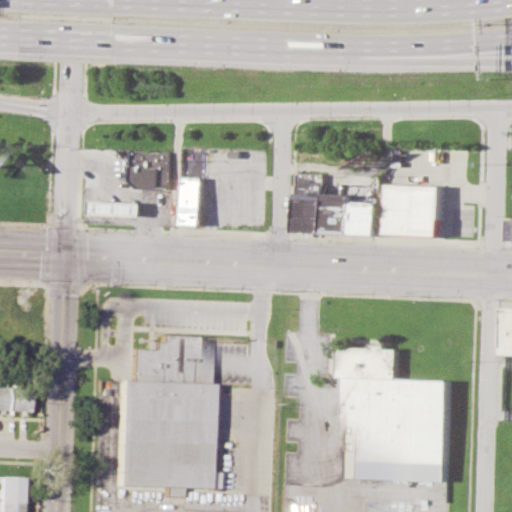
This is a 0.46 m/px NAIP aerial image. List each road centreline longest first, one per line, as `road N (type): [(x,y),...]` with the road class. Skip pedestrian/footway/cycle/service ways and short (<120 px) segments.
road 1 (secondary): [(511,273),(0,251)]
road 2 (tertiary): [(75,0),(54,511)]
road 3 (residential): [(71,114),(511,108)]
road 4 (residential): [(500,109),(482,511)]
road 5 (motorway): [(505,0),(357,8),(147,0)]
road 6 (motorway): [(123,40),(445,45)]
road 7 (residential): [(287,110),(281,263)]
